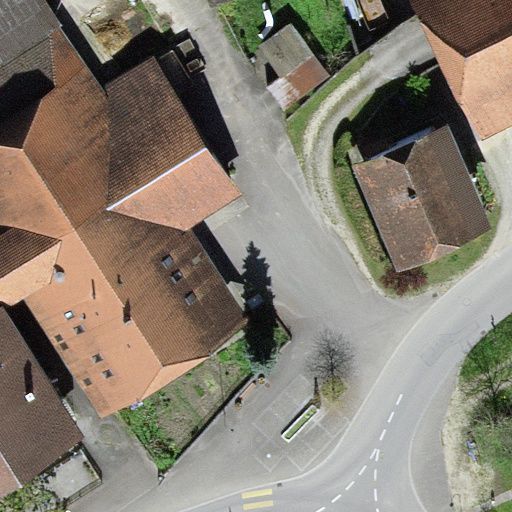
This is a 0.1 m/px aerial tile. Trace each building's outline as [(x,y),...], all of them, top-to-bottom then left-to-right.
[(212,314),(10,0),(0,0),(0,204),(82,330),(64,342),(95,390),(212,314)] [(511,0),(473,0),(511,77),(511,0)] [(312,50),(267,84),(284,107),(329,73),(312,50)] [(433,124),(368,154),(406,242),(471,211),(433,124)] [(0,322),(0,289),(2,288),(0,284),(0,465),(64,424),(0,322)]
